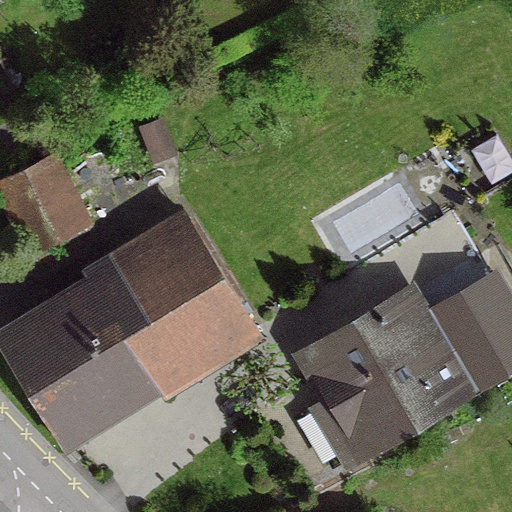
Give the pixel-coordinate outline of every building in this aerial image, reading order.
[(143,138),(151,158),(182,145),(169,114),(138,127),(143,138)] [(83,136),(84,139),(93,160),(131,143),(120,119),(83,136)] [(0,194),(29,250),(80,225),(46,156),(0,179),(0,194)] [(92,289),(150,381),(242,323),(249,334),(254,331),(184,219),(179,222),(184,230),(92,289)] [(478,380),(511,360),(511,301),(493,268),(434,302),(478,380)] [(150,381),(92,289),(90,286),(0,342),(0,351),(63,450),(68,447),(62,438),(151,382),(150,381)] [(405,295),(303,356),(359,451),(462,390),(405,295)]
